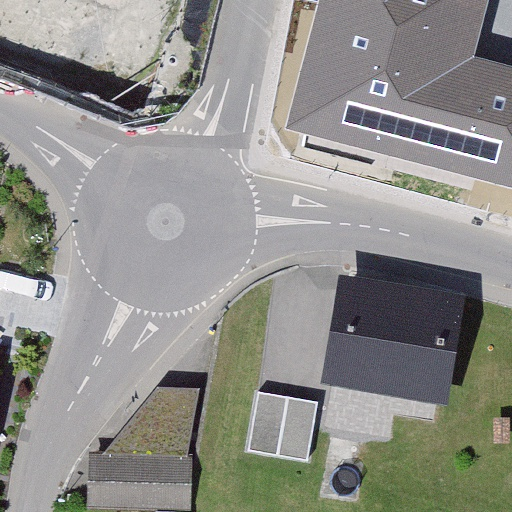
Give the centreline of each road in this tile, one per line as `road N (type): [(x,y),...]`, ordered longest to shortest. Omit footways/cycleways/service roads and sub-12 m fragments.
road 1 (residential): [(511,264),(397,232),(290,221),(164,222)]
road 2 (residential): [(25,511),(164,222)]
road 3 (residential): [(243,0),(226,86),(164,222)]
road 4 (residential): [(164,222),(87,159),(0,109)]
